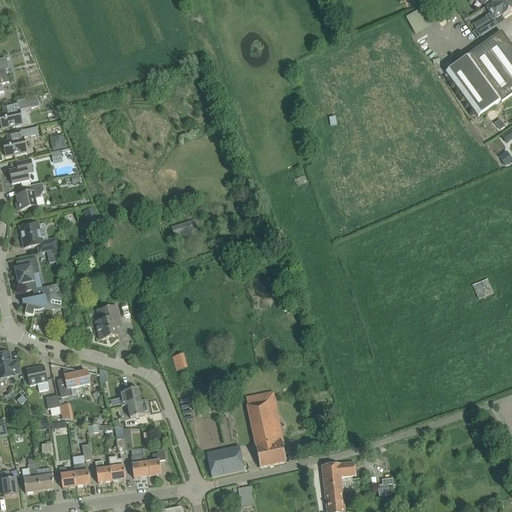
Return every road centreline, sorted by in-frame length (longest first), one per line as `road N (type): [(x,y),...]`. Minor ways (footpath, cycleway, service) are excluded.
road 1 (residential): [(194,490),(501,402)]
road 2 (residential): [(194,490),(155,378),(10,329)]
road 3 (residential): [(41,511),(194,490)]
